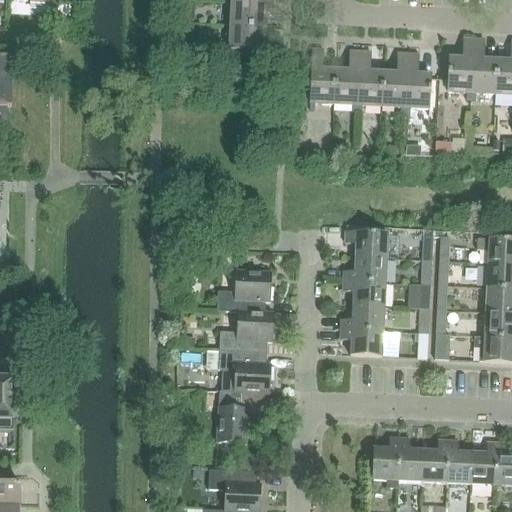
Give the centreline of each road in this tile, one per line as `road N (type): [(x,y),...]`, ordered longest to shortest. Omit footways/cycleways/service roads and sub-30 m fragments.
road 1 (residential): [(511,412),(302,403)]
road 2 (residential): [(511,24),(365,17),(341,12),(332,0)]
road 3 (residential): [(302,403),(311,244)]
